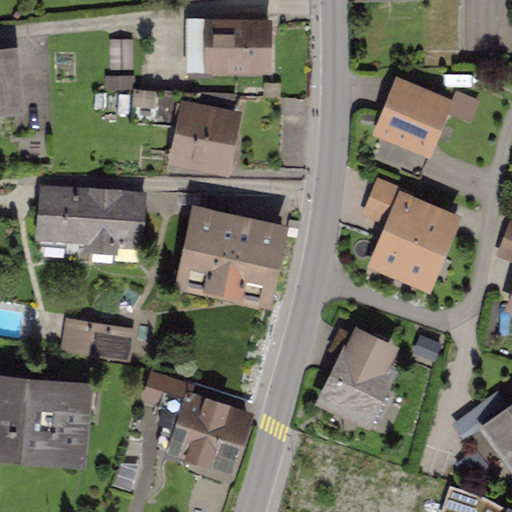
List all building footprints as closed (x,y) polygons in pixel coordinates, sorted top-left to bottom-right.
[(461,5),(460,0),(430,0),(431,6),(429,6),(429,51),(459,51),(459,5),(461,5)] [(189,20),(188,61),(264,62),(265,28),(266,28),(267,16),(244,16),(244,21),(189,20)] [(129,42),(114,43),(114,66),(129,66),(129,42)] [(0,104),(12,104),(8,56),(0,56),(0,104)] [(402,87),(384,130),(425,146),(442,104),(402,87)] [(185,155),(183,161),(220,169),(236,95),(135,90),(133,123),(184,126),(180,154),(185,155)] [(302,116),(303,99),(278,97),(276,113),(302,116)] [(367,212),(397,224),(382,260),(425,278),(448,221),(406,204),(410,195),(379,182),(367,212)] [(40,191),(37,235),(89,238),(88,248),(114,250),(114,240),(136,242),(139,197),(40,191)] [(200,214),(187,273),(207,278),(206,286),(241,292),(243,285),(262,290),(276,230),(200,214)] [(92,332),(89,348),(104,351),(107,334),(111,330),(109,327),(104,331),(94,329),(90,325),(87,327),(92,332)] [(358,339),(342,331),(334,348),(343,352),(338,364),(343,367),(327,400),(365,419),(366,417),(377,422),(388,398),(377,393),(386,373),(380,370),(390,350),(359,336),(358,339)] [(154,376),(147,395),(167,402),(171,403),(175,391),(178,384),(154,376)] [(81,390),(0,382),(0,443),(76,450),(81,390)] [(172,452),(226,470),(246,412),(191,394),(191,396),(175,391),(171,403),(167,402),(160,423),(165,425),(159,444),(173,449),(172,452)] [(491,397),(453,419),(462,434),(499,411),(491,397)] [(504,446),(511,457),(511,413),(491,429),(487,423),(466,439),(483,462),(504,446)] [(142,449),(127,449),(127,464),(142,465),(142,449)] [(368,511),(398,511),(406,489),(379,480),(368,511)] [(509,511),(484,499),(477,511),(509,511)]
